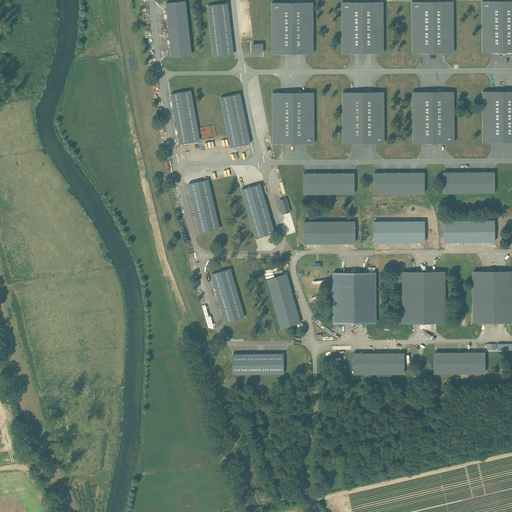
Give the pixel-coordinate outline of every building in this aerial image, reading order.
[(511,0),(482,0),(483,50),(511,49),(511,0)] [(172,54),(193,52),(188,2),(167,4),(172,54)] [(213,55),(234,53),(229,3),(208,5),(213,55)] [(313,3),(272,4),(273,55),(314,54),(313,3)] [(384,3),(343,4),(344,54),(384,53),(384,3)] [(454,3),(413,3),(414,53),(454,52),(454,3)] [(263,54),(263,45),(253,45),(253,54),(263,54)] [(511,90),(484,91),(484,141),(511,140),(511,90)] [(181,144),(202,141),(193,91),(172,95),(181,144)] [(384,92),(344,92),(344,142),(385,141),(384,92)] [(455,92),(413,93),(413,143),(455,142),(455,92)] [(230,146),(251,142),(242,93),(221,97),(230,146)] [(314,94),(273,94),(274,144),(314,144),(314,94)] [(425,193),(425,172),(375,172),(375,193),(425,193)] [(355,194),(355,173),(305,173),(305,194),(355,194)] [(494,194),(494,173),(444,173),(444,194),(494,194)] [(200,234),(221,229),(210,181),(189,185),(200,234)] [(256,239),(277,233),(263,185),(242,191),(256,239)] [(291,211),(287,199),(280,201),(284,213),(291,211)] [(355,243),(355,221),(305,222),(305,243),(355,243)] [(495,242),(495,221),(445,221),(445,242),(495,242)] [(425,243),(425,222),(375,222),(375,244),(425,243)] [(463,265),(467,263),(459,252),(456,254),(463,265)] [(226,324),(247,318),(233,270),(212,276),(226,324)] [(511,272),(474,273),(474,323),(511,322),(511,272)] [(446,273),(405,273),(406,323),(446,323),(446,273)] [(374,274),(334,274),(334,324),(375,324),(374,274)] [(281,329),(301,323),(287,275),(267,281),(281,329)] [(485,374),(485,353),(435,353),(435,374),(485,374)] [(405,375),(405,354),(355,354),(355,376),(405,375)] [(285,376),(285,355),(234,355),(235,376),(285,376)]
